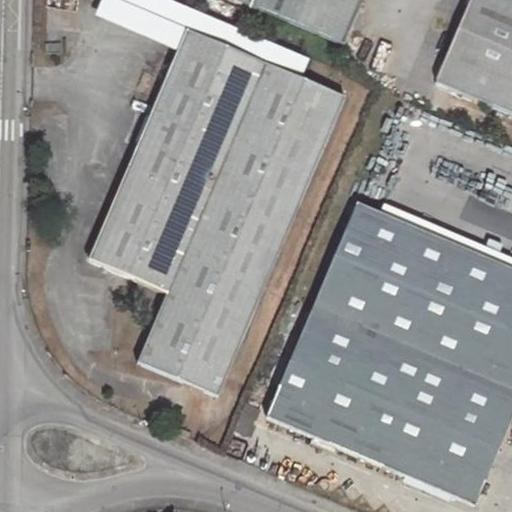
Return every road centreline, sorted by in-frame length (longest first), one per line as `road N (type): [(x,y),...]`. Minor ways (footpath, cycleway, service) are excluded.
road 1 (unclassified): [(211,483),(45,399),(14,358),(0,311)]
road 2 (unclassified): [(211,483),(138,482),(62,498),(40,511)]
road 3 (unknown): [(0,78),(145,89)]
